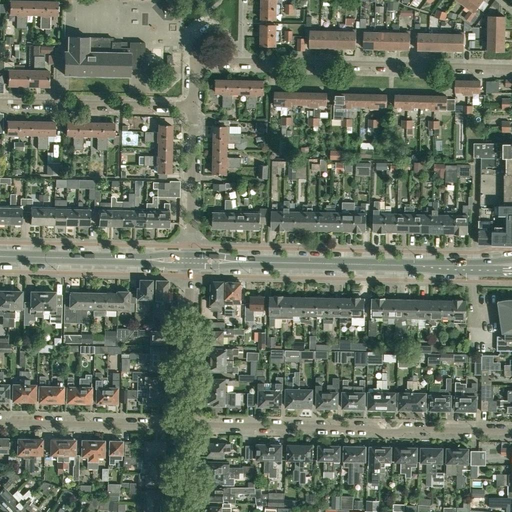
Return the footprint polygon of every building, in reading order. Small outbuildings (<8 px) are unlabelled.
[(276,5),(276,0),(261,0),(262,9),(282,9),(282,5),(276,5)] [(475,12),(478,8),(484,0),(483,0),(469,0),(465,6),(471,10),(465,18),(469,21),(470,20),(474,15),(476,13),(475,12)] [(500,10),(500,4),(495,0),(494,0),(492,5),(500,10)] [(21,28),(22,2),(9,1),(9,13),(17,13),(16,28),(21,28)] [(33,14),(34,2),(22,2),(21,28),(26,28),(26,14),(33,14)] [(45,29),(46,2),(34,2),(33,14),(40,14),(40,29),(45,29)] [(57,14),(58,12),(58,2),(46,2),(45,29),(50,29),(50,14),(57,14)] [(282,14),(282,9),(262,9),(261,19),(276,19),(276,14),(282,14)] [(453,13),(449,12),(447,17),(452,18),(456,20),(457,14),(453,13)] [(505,16),(495,16),(489,16),(489,22),(487,22),(487,27),(505,28),(505,16)] [(276,25),(271,25),(261,25),(261,35),(281,36),(281,31),(276,31),(276,25)] [(321,47),(321,31),(316,31),(316,29),(310,29),(310,47),(321,47)] [(333,47),(333,29),(326,29),(326,31),(321,31),(321,47),(333,47)] [(344,48),(345,32),(339,32),(339,30),(333,29),(333,47),(344,48)] [(504,41),(505,30),(487,29),(486,35),(489,35),(488,40),(504,41)] [(356,48),(356,38),(356,30),(350,30),(350,32),(345,32),(344,48),(356,48)] [(375,48),(375,33),(370,33),(370,30),(364,30),(364,48),(375,48)] [(387,49),(387,31),(380,31),(380,33),(375,33),(375,48),(387,49)] [(398,49),(399,33),(393,33),(393,31),(387,31),(387,49),(398,49)] [(410,49),(410,39),(410,31),(404,31),(404,33),(399,33),(398,49),(410,49)] [(429,50),(429,34),(424,34),(424,32),(418,32),(418,50),(429,50)] [(441,50),(441,32),(434,32),(434,34),(429,34),(429,50),(441,50)] [(447,34),(447,32),(441,32),(441,50),(452,50),(453,35),(447,34)] [(464,51),(464,41),(464,33),(459,33),(459,35),(453,35),(452,50),(464,51)] [(281,41),(281,36),(261,35),(261,46),(276,46),(276,40),(281,41)] [(120,42),(113,42),(113,38),(89,37),(68,37),(68,52),(65,51),(64,75),(129,76),(129,68),(144,68),(145,42),(129,42),(129,43),(120,43),(120,42)] [(504,52),(504,41),(488,40),(488,46),(486,46),(486,51),(504,52)] [(38,86),(39,56),(34,56),(34,71),(29,71),(28,86),(38,86)] [(44,71),(44,56),(39,56),(38,86),(49,86),(49,76),(49,71),(44,71)] [(18,86),(18,66),(13,66),(13,70),(8,70),(8,85),(18,86)] [(24,66),(21,66),(18,66),(18,86),(28,86),(29,71),(24,70),(24,66)] [(468,95),(468,81),(455,80),(455,91),(463,92),(462,95),(468,95)] [(228,107),(228,81),(216,81),(216,92),(223,93),(223,107),(228,107)] [(240,93),(240,81),(228,81),(228,107),(232,107),(233,93),(240,93)] [(251,108),(252,81),(240,81),(240,93),(247,93),(246,108),(251,108)] [(264,93),(264,92),(264,82),(252,81),(251,108),(256,108),(257,93),(264,93)] [(480,92),(480,91),(481,81),(468,81),(468,95),(472,95),(472,92),(480,92)] [(499,94),(499,91),(499,81),(486,81),(486,94),(499,94)] [(287,106),(288,92),(275,92),(274,106),(287,106)] [(301,104),(301,93),(288,92),(287,106),(292,107),(292,104),(301,104)] [(314,107),(314,93),(301,93),(301,104),(309,104),(309,107),(314,107)] [(327,105),(327,103),(327,93),(314,93),(314,107),(313,118),(313,125),(318,125),(319,118),(320,118),(320,109),(319,109),(319,104),(327,105)] [(347,119),(348,108),(348,94),(335,93),(334,119),(342,119),(342,126),(347,126),(347,119)] [(361,105),(361,94),(348,94),(348,108),(352,108),(352,105),(361,105)] [(374,109),(374,94),(361,94),(361,105),(370,106),(370,109),(374,109)] [(379,106),(387,106),(387,95),(374,94),(374,109),(379,109),(379,106)] [(408,110),(408,95),(395,95),(395,106),(403,107),(403,110),(408,110)] [(421,107),(421,96),(408,95),(408,110),(412,110),(412,107),(421,107)] [(434,110),(434,96),(421,96),(421,107),(430,107),(430,110),(434,110)] [(447,108),(447,106),(447,96),(434,96),(434,110),(439,110),(439,108),(447,108)] [(19,135),(19,122),(7,122),(6,133),(14,134),(14,135),(19,135)] [(31,134),(31,122),(19,122),(19,135),(24,136),(24,134),(31,134)] [(42,149),(43,122),(31,122),(31,134),(38,134),(37,149),(42,149)] [(55,135),(55,133),(55,123),(43,122),(42,149),(47,149),(47,134),(55,135)] [(78,150),(78,123),(66,123),(66,135),(73,135),(73,149),(78,150)] [(90,135),(90,123),(78,123),(78,150),(83,150),(83,135),(90,135)] [(101,150),(102,124),(90,123),(90,135),(97,135),(97,150),(101,150)] [(268,123),(257,123),(256,132),(267,132),(268,123)] [(114,135),(114,134),(114,124),(102,124),(101,150),(106,150),(107,136),(113,136),(114,136),(114,135)] [(171,125),(161,125),(159,125),(159,132),(144,132),(144,137),(171,137),(171,125)] [(230,133),(230,126),(215,126),(215,138),(241,139),(241,134),(230,133)] [(170,149),(171,137),(144,137),(144,142),(159,142),(158,149),(170,149)] [(214,150),(226,150),(226,143),(241,144),(241,139),(215,138),(214,150)] [(481,158),(511,157),(511,143),(474,143),(474,158),(481,158)] [(170,161),(170,149),(158,149),(158,156),(144,156),(144,160),(170,161)] [(360,157),(373,158),(373,150),(361,149),(360,157)] [(226,157),(226,150),(214,150),(214,162),(241,162),(241,158),(226,157)] [(511,173),(511,157),(481,158),(481,174),(511,173)] [(170,173),(170,161),(144,160),(144,165),(158,166),(158,173),(170,173)] [(320,172),(321,160),(312,160),(312,171),(320,172)] [(279,168),(285,168),(285,162),(272,161),(272,174),(279,174),(279,168)] [(241,167),(241,162),(214,162),(214,174),(226,174),(226,167),(241,167)] [(297,162),(297,174),(306,174),(306,162),(297,162)] [(60,164),(47,164),(47,174),(59,174),(60,164)] [(436,164),(436,168),(436,173),(445,173),(445,165),(436,164)] [(259,165),(259,179),(268,179),(269,166),(259,165)] [(471,165),(458,165),(458,178),(471,178),(471,165)] [(511,173),(481,174),(480,204),(493,204),(511,204),(511,173)] [(78,188),(79,180),(67,180),(67,189),(78,189),(78,188)] [(169,197),(169,190),(180,190),(180,182),(169,182),(157,182),(157,189),(159,189),(158,197),(169,197)] [(111,203),(100,203),(100,191),(94,191),(94,197),(94,208),(98,208),(98,225),(99,225),(99,227),(105,227),(105,226),(110,226),(111,209),(111,203)] [(20,199),(20,207),(15,207),(15,195),(9,195),(9,207),(10,207),(9,224),(14,224),(14,225),(20,225),(20,224),(21,224),(21,212),(27,212),(27,199),(20,199)] [(66,208),(61,208),(61,196),(55,196),(55,208),(54,225),(66,225),(66,208)] [(122,228),(122,203),(115,203),(115,200),(113,197),(111,197),(111,203),(111,209),(110,226),(115,226),(115,227),(122,228)] [(157,226),(157,197),(152,197),(152,204),(145,204),(145,209),(145,228),(152,228),(152,226),(157,226)] [(164,210),(158,210),(158,197),(157,197),(157,226),(158,226),(158,228),(163,228),(164,227),(169,227),(169,203),(164,203),(164,210)] [(42,224),(43,207),(32,207),(32,199),(27,199),(27,212),(31,212),(30,224),(31,224),(31,226),(37,226),(37,224),(42,224)] [(237,209),(232,209),(231,200),(225,200),(225,211),(225,228),(230,228),(230,230),(236,230),(237,211),(237,209)] [(295,231),(296,212),(289,212),(290,201),(284,201),(284,212),(284,230),(289,230),(289,231),(295,231)] [(432,232),(433,202),(428,202),(428,214),(421,214),(420,233),(427,233),(427,232),(432,232)] [(437,202),(433,202),(432,232),(437,232),(437,233),(444,233),(444,214),(437,214),(437,202)] [(134,209),(122,209),(122,203),(122,228),(128,228),(128,226),(133,226),(134,209)] [(284,212),(277,211),(277,204),(272,204),(272,229),(276,229),(276,231),(284,231),(284,230),(284,212)] [(366,231),(366,206),(366,204),(361,204),(361,213),(354,213),(353,231),(353,232),(362,232),(361,232),(366,231)] [(379,213),(379,206),(379,204),(374,204),(373,231),(378,231),(377,232),(385,232),(386,213),(379,213)] [(511,204),(493,204),(493,208),(492,243),(496,243),(496,244),(511,244),(511,204)] [(307,230),(308,205),(303,205),(303,212),(296,212),(295,231),(301,231),(302,230),(307,230)] [(319,231),(319,212),(312,212),(313,205),(308,205),(307,230),(312,230),(313,231),(319,231)] [(456,208),(455,233),(455,234),(463,234),(463,233),(467,233),(468,206),(463,205),(463,215),(456,215),(456,208)] [(9,224),(10,207),(9,207),(0,206),(0,224),(4,225),(4,224),(9,224)] [(330,231),(331,206),(326,206),(326,212),(319,212),(319,231),(325,231),(330,231)] [(342,232),(342,213),(336,213),(336,206),(331,206),(330,231),(335,231),(336,232),(342,232)] [(354,213),(354,206),(350,206),(350,213),(342,213),(342,232),(348,232),(349,231),(353,231),(354,213)] [(397,233),(397,213),(391,213),(391,206),(386,206),(386,213),(385,232),(386,232),(386,231),(391,231),(391,232),(397,233)] [(409,232),(409,207),(405,206),(405,214),(397,213),(397,233),(402,233),(402,232),(409,232)] [(54,225),(55,208),(43,207),(42,224),(47,224),(47,226),(53,226),(53,225),(54,225)] [(420,233),(421,214),(414,214),(414,207),(409,207),(409,232),(414,232),(414,233),(420,233)] [(455,233),(456,208),(451,207),(451,215),(444,214),(444,233),(450,234),(450,233),(455,233)] [(77,225),(78,208),(66,208),(66,225),(66,227),(72,227),(72,225),(77,225)] [(90,208),(78,208),(77,225),(82,225),(82,227),(88,227),(88,225),(89,225),(90,208)] [(492,243),(493,208),(479,208),(479,243),(480,243),(491,243),(491,244),(492,244),(492,243)] [(145,228),(145,209),(134,209),(133,226),(138,226),(138,228),(145,228)] [(260,229),(260,223),(267,224),(268,209),(260,209),(260,211),(249,211),(248,228),(253,228),(253,230),(259,230),(259,229),(260,229)] [(225,228),(225,211),(213,210),(213,228),(218,228),(218,229),(224,229),(224,228),(225,228)] [(248,228),(249,211),(237,211),(236,230),(243,230),(243,228),(248,228)] [(141,320),(141,311),(141,303),(140,303),(140,298),(151,298),(152,280),(140,280),(140,288),(137,288),(137,298),(136,298),(135,320),(141,320)] [(167,313),(160,312),(160,310),(167,310),(167,300),(168,300),(168,280),(156,280),(155,299),(153,299),(153,329),(167,329),(167,313)] [(218,311),(218,322),(225,322),(225,316),(225,311),(223,311),(224,282),(214,281),(212,284),(211,311),(218,311)] [(242,282),(226,282),(225,311),(225,316),(235,316),(235,310),(237,310),(237,305),(235,305),(235,304),(241,304),(242,282)] [(8,318),(9,291),(5,291),(5,290),(0,290),(0,314),(3,315),(3,318),(8,318)] [(9,291),(8,318),(8,327),(13,327),(13,318),(14,318),(14,309),(21,309),(22,292),(20,292),(20,290),(13,290),(13,292),(9,291)] [(129,292),(128,292),(128,290),(122,290),(122,292),(117,292),(116,294),(116,311),(134,312),(133,304),(134,303),(129,303),(129,292)] [(43,310),(43,291),(35,291),(35,292),(31,292),(30,306),(24,306),(24,325),(29,325),(29,321),(35,321),(35,317),(43,317),(43,310)] [(61,307),(56,306),(55,306),(55,293),(51,293),(51,291),(43,291),(43,310),(50,310),(50,321),(55,321),(55,323),(61,324),(61,307)] [(81,323),(82,293),(77,293),(77,291),(71,291),(71,293),(70,293),(70,304),(64,304),(64,320),(69,320),(69,313),(76,313),(76,324),(82,324),(82,323),(81,323)] [(93,311),(93,293),(93,291),(87,291),(87,293),(82,293),(81,323),(82,323),(86,323),(86,311),(93,311)] [(116,311),(116,294),(112,294),(112,292),(106,292),(106,294),(105,294),(105,311),(116,311)] [(105,311),(105,294),(93,293),(93,311),(93,315),(105,316),(105,311)] [(264,316),(264,310),(264,297),(262,297),(262,296),(258,296),(258,297),(251,297),(251,304),(249,304),(249,321),(254,321),(254,316),(264,316)] [(282,304),(282,296),(275,296),(275,298),(271,297),(270,326),(275,326),(275,319),(282,319),(282,316),(282,304)] [(294,316),(294,297),(288,297),(287,298),(283,298),(283,296),(282,296),(282,304),(282,316),(282,319),(282,323),(287,323),(287,316),(294,316)] [(306,304),(306,298),(300,298),(299,297),(294,297),(294,316),(301,316),(301,323),(305,323),(306,304)] [(317,304),(317,297),(312,297),(311,298),(306,298),(306,304),(305,323),(310,323),(310,316),(317,316),(317,304)] [(323,297),(317,297),(317,304),(317,316),(324,317),(324,324),(329,324),(329,304),(329,299),(324,299),(323,297)] [(329,324),(333,324),(333,317),(341,317),(341,304),(341,298),(335,298),(334,299),(329,299),(329,304),(329,324)] [(352,304),(352,299),(347,299),(346,298),(341,298),(341,304),(341,317),(347,317),(347,331),(352,331),(352,324),(352,317),(352,304)] [(352,317),(359,317),(359,325),(364,325),(364,299),(360,299),(360,298),(352,298),(352,299),(352,304),(352,317)] [(384,317),(385,299),(385,298),(377,298),(377,299),(372,299),(372,320),(369,320),(369,335),(376,335),(377,317),(384,317)] [(396,304),(396,299),(390,298),(389,299),(385,299),(384,317),(383,324),(388,324),(389,317),(395,317),(396,304)] [(407,304),(407,300),(403,300),(401,299),(396,299),(396,304),(395,317),(395,323),(402,323),(402,325),(407,325),(407,304)] [(419,304),(419,299),(413,299),(413,300),(407,300),(407,304),(407,325),(412,325),(412,318),(418,318),(419,304)] [(425,299),(419,299),(419,304),(418,318),(426,318),(426,325),(430,325),(430,304),(430,300),(426,300),(425,299)] [(443,304),(443,299),(437,299),(436,300),(430,300),(430,304),(430,325),(437,326),(437,322),(435,322),(435,318),(442,318),(443,304)] [(454,319),(454,300),(454,301),(449,301),(448,300),(443,299),(443,304),(442,318),(449,319),(449,326),(454,326),(454,322),(454,319)] [(511,299),(510,300),(508,300),(506,300),(503,301),(500,301),(498,302),(503,333),(506,333),(505,337),(498,336),(497,350),(500,350),(500,354),(499,354),(499,355),(511,355),(511,352),(511,351),(511,299)] [(461,326),(465,326),(466,301),(462,301),(462,300),(454,300),(454,319),(454,322),(461,323),(461,326)] [(233,337),(233,334),(244,335),(245,329),(225,329),(225,322),(218,322),(212,322),(212,328),(213,328),(213,331),(210,331),(210,344),(223,344),(224,336),(233,337)] [(116,339),(115,347),(121,347),(121,345),(128,337),(134,330),(135,328),(116,328),(116,331),(116,339)] [(104,339),(116,339),(116,331),(105,330),(104,339)] [(139,337),(139,336),(151,336),(151,342),(156,342),(166,343),(166,339),(168,339),(168,333),(166,333),(166,331),(156,331),(151,331),(151,330),(139,330),(134,330),(128,337),(139,337)] [(93,335),(93,345),(94,345),(104,345),(104,335),(93,335)] [(421,344),(418,344),(418,353),(428,353),(428,347),(421,347),(421,344)] [(121,347),(115,347),(108,346),(108,353),(108,356),(115,356),(115,354),(121,354),(121,347)] [(166,348),(156,348),(150,348),(150,354),(129,353),(129,358),(167,359),(167,353),(166,353),(166,348)] [(208,361),(226,361),(226,355),(238,355),(238,348),(228,348),(228,349),(210,349),(210,351),(208,351),(208,361)] [(300,358),(301,350),(285,350),(285,356),(285,358),(300,358)] [(315,350),(309,350),(301,350),(300,358),(315,358),(315,350)] [(328,351),(316,350),(315,350),(315,358),(328,359),(328,351)] [(342,351),(342,363),(347,363),(348,357),(355,357),(355,351),(342,351)] [(428,353),(418,353),(413,353),(413,360),(413,362),(420,362),(420,360),(428,360),(428,353)] [(428,353),(428,360),(435,360),(435,362),(440,362),(440,360),(440,353),(428,353)] [(482,356),(481,370),(489,370),(489,362),(494,362),(494,356),(482,356)] [(121,358),(120,371),(126,372),(128,372),(129,363),(129,358),(121,358)] [(167,365),(167,359),(129,358),(129,363),(150,364),(150,370),(166,370),(166,365),(167,365)] [(226,366),(226,361),(208,361),(208,368),(210,368),(210,371),(227,371),(227,372),(238,373),(238,366),(226,366)] [(489,379),(489,370),(481,370),(481,374),(481,386),(492,386),(492,379),(489,379)] [(8,401),(8,391),(8,385),(2,385),(3,372),(0,371),(0,401),(3,402),(3,401),(8,401)] [(23,401),(24,371),(19,371),(19,385),(13,385),(13,401),(14,401),(14,402),(19,402),(19,401),(23,401)] [(35,401),(35,391),(35,385),(29,385),(29,371),(24,371),(23,401),(28,401),(28,402),(33,403),(33,401),(35,401)] [(137,390),(147,391),(165,391),(165,380),(159,380),(159,378),(146,377),(146,372),(138,372),(137,390)] [(382,381),(382,409),(387,409),(387,411),(393,411),(393,409),(395,409),(395,393),(389,393),(389,389),(387,389),(388,372),(382,372),(382,381)] [(106,404),(107,388),(101,387),(101,373),(96,373),(95,388),(96,388),(96,403),(98,403),(98,404),(106,404)] [(117,403),(117,393),(117,388),(118,389),(119,373),(113,373),(112,388),(107,388),(106,404),(114,404),(114,403),(117,403)] [(299,407),(300,381),(300,373),(295,373),(295,377),(293,379),(293,389),(287,389),(286,407),(288,407),(288,408),(294,408),(294,407),(299,407)] [(51,404),(51,387),(45,387),(45,377),(39,377),(38,388),(39,388),(39,401),(41,401),(40,403),(51,404)] [(60,402),(62,402),(63,388),(63,377),(57,377),(57,387),(51,387),(51,404),(60,404),(60,402)] [(79,404),(79,388),(73,387),(73,377),(67,377),(67,389),(67,402),(69,402),(69,404),(79,404)] [(88,402),(90,402),(91,389),(91,378),(85,377),(85,382),(79,382),(79,388),(79,404),(88,404),(88,402)] [(258,388),(259,388),(259,406),(261,406),(261,407),(268,408),(268,406),(270,406),(270,390),(270,383),(265,383),(265,377),(258,377),(258,388)] [(270,390),(270,406),(272,406),(272,408),(279,408),(279,407),(281,407),(281,397),(281,389),(282,389),(283,377),(276,377),(276,383),(270,383),(270,390)] [(327,409),(328,392),(322,392),(322,378),(316,377),(316,391),(317,391),(317,407),(319,407),(319,409),(327,409)] [(337,408),(338,398),(338,391),(339,391),(339,378),(334,378),(333,384),(328,384),(328,392),(327,409),(335,409),(335,408),(337,408)] [(451,410),(451,400),(451,378),(446,378),(446,389),(440,389),(440,411),(448,411),(448,410),(451,410)] [(209,392),(228,392),(228,385),(234,385),(234,380),(228,380),(228,379),(214,379),(214,380),(209,380),(209,392)] [(354,386),(348,385),(348,380),(343,380),(343,408),(345,408),(345,409),(354,410),(354,386)] [(365,408),(365,398),(365,380),(360,380),(360,386),(354,386),(354,410),(362,410),(362,408),(365,408)] [(312,407),(312,397),(312,390),(306,390),(306,387),(304,387),(305,381),(300,381),(299,407),(303,407),(303,409),(310,409),(310,407),(312,407)] [(376,393),(369,392),(369,409),(371,409),(371,410),(376,410),(376,409),(382,409),(382,381),(378,381),(377,389),(376,389),(376,393)] [(412,409),(413,381),(408,381),(408,389),(406,389),(406,393),(399,393),(399,409),(401,409),(401,411),(407,411),(407,409),(412,409)] [(425,410),(426,400),(426,394),(419,394),(419,390),(417,390),(417,381),(413,381),(412,409),(418,410),(418,411),(423,411),(423,410),(425,410)] [(466,412),(466,392),(466,390),(460,390),(460,381),(456,381),(455,410),(457,410),(457,412),(466,412)] [(476,411),(477,401),(477,381),(472,381),(472,387),(466,387),(466,392),(466,412),(474,412),(474,411),(476,411)] [(440,411),(440,389),(435,389),(435,382),(430,382),(429,410),(432,410),(432,411),(440,411)] [(494,386),(492,386),(481,386),(481,400),(489,400),(494,400),(494,386)] [(511,389),(508,390),(508,400),(504,400),(498,400),(511,400),(511,389)] [(165,391),(147,391),(137,390),(137,400),(139,400),(139,403),(158,404),(158,402),(165,402),(165,391)] [(228,392),(209,392),(209,404),(214,404),(214,405),(236,406),(236,392),(228,392)] [(489,411),(489,400),(481,400),(481,411),(489,411)] [(511,400),(498,400),(497,405),(504,406),(508,407),(508,412),(511,411),(511,400)] [(9,442),(7,442),(8,439),(0,438),(0,451),(7,452),(7,448),(9,448),(9,442)] [(62,468),(63,440),(58,440),(58,438),(52,438),(52,440),(51,440),(51,455),(57,455),(57,473),(62,473),(62,468)] [(75,455),(75,450),(75,440),(74,440),(74,438),(68,438),(68,440),(63,440),(62,468),(68,468),(68,455),(75,455)] [(29,473),(30,441),(25,441),(25,439),(18,439),(17,456),(25,456),(25,469),(27,469),(26,473),(29,473)] [(42,457),(42,449),(42,439),(35,439),(35,441),(30,441),(29,473),(34,473),(34,456),(42,457)] [(93,469),(93,441),(89,440),(89,439),(84,439),(84,440),(82,440),(81,456),(87,456),(87,468),(93,469)] [(103,456),(104,451),(104,441),(102,441),(102,439),(96,439),(96,441),(93,441),(93,469),(98,469),(98,456),(103,456)] [(121,460),(122,451),(122,441),(121,441),(121,440),(115,440),(115,441),(109,441),(109,464),(114,464),(114,460),(121,460)] [(145,456),(164,456),(164,455),(166,454),(166,450),(164,448),(164,442),(145,442),(139,442),(139,448),(145,449),(145,456)] [(269,473),(270,444),(265,444),(265,442),(258,442),(258,444),(257,444),(257,459),(265,460),(264,472),(269,473)] [(232,444),(219,443),(209,443),(209,457),(225,458),(225,451),(232,451),(232,444)] [(281,460),(282,455),(282,445),(281,445),(281,443),(274,443),(274,444),(270,444),(269,473),(269,478),(277,478),(277,469),(276,467),(274,467),(274,460),(281,460)] [(299,481),(300,472),(300,445),(295,445),(295,443),(289,443),(289,445),(288,445),(287,460),(295,460),(294,469),(293,469),(293,481),(299,481)] [(312,470),(312,455),(312,445),(311,445),(311,444),(305,443),(305,445),(300,445),(300,472),(304,472),(304,469),(312,470)] [(329,478),(330,444),(324,444),(323,446),(318,445),(318,460),(324,461),(323,478),(329,478)] [(340,461),(340,456),(340,446),(335,446),(335,445),(330,444),(329,478),(334,478),(334,461),(340,461)] [(354,483),(355,445),(349,445),(349,446),(344,446),(344,467),(349,467),(349,483),(354,483)] [(365,461),(366,456),(366,446),(361,446),(361,445),(355,445),(354,483),(359,483),(359,472),(363,472),(363,466),(360,466),(360,461),(365,461)] [(380,473),(381,445),(375,445),(375,447),(370,447),(369,461),(370,461),(370,467),(375,468),(375,472),(373,472),(373,483),(380,484),(380,473)] [(391,462),(391,457),(391,447),(387,447),(387,446),(381,445),(380,473),(385,473),(386,462),(391,462)] [(406,473),(407,446),(401,446),(401,447),(396,447),(395,462),(401,462),(400,473),(406,473)] [(417,467),(417,458),(417,448),(412,447),(412,446),(407,446),(406,473),(406,477),(411,478),(411,467),(417,467)] [(431,486),(432,447),(426,446),(426,448),(421,448),(421,463),(426,463),(426,486),(431,486)] [(442,463),(443,458),(443,448),(438,448),(438,447),(432,447),(431,486),(436,486),(437,463),(442,463)] [(457,474),(458,447),(452,447),(452,448),(447,448),(446,474),(452,474),(457,474)] [(462,470),(468,470),(468,449),(464,449),(464,447),(458,447),(457,474),(457,488),(462,488),(462,470)] [(479,452),(471,451),(471,465),(483,466),(483,460),(479,460),(479,452)] [(145,457),(130,457),(124,457),(123,466),(130,466),(130,464),(137,464),(137,462),(141,462),(141,468),(149,468),(149,473),(152,473),(164,474),(165,462),(145,461),(145,457)] [(231,463),(219,463),(209,462),(208,473),(245,474),(245,469),(231,468),(231,463)] [(149,473),(147,473),(140,473),(140,485),(161,486),(161,481),(163,481),(163,475),(164,475),(164,474),(152,473),(149,473)] [(245,474),(208,473),(208,483),(224,484),(224,485),(233,486),(233,479),(241,479),(241,474),(245,474)] [(12,496),(11,495),(6,490),(21,475),(15,474),(10,478),(2,486),(3,487),(0,489),(0,504),(1,506),(12,496)] [(511,479),(497,480),(497,486),(508,486),(508,495),(511,494),(511,479)] [(56,486),(43,482),(39,487),(44,490),(43,492),(48,496),(51,492),(55,487),(56,486)] [(121,488),(121,485),(107,484),(107,500),(118,501),(121,488)] [(90,485),(85,485),(80,485),(80,493),(85,493),(90,493),(90,485)] [(100,488),(92,487),(92,497),(100,497),(100,488)] [(256,493),(255,489),(255,487),(224,487),(224,489),(208,488),(208,493),(206,494),(206,499),(208,500),(207,501),(229,502),(230,494),(231,494),(231,493),(256,493)] [(16,511),(32,494),(31,493),(28,490),(22,496),(17,490),(11,495),(12,496),(1,506),(6,511),(7,510),(9,511),(12,511),(14,510),(16,511)] [(162,493),(162,491),(142,490),(142,497),(145,497),(145,503),(161,504),(161,503),(162,503),(162,501),(164,499),(164,495),(162,493)] [(38,508),(31,502),(35,497),(32,494),(16,511),(35,511),(38,509),(38,508)] [(313,508),(315,508),(315,494),(306,494),(306,508),(313,508)] [(90,503),(92,497),(84,495),(81,500),(90,503)] [(340,496),(332,496),(332,508),(340,508),(340,496)] [(98,509),(98,508),(100,499),(92,497),(90,503),(89,507),(98,509)] [(284,506),(285,498),(269,498),(269,505),(284,506)] [(108,509),(109,501),(100,499),(98,508),(108,509)] [(109,501),(108,509),(108,511),(115,511),(116,502),(109,501)] [(373,511),(379,511),(380,501),(367,501),(367,511),(373,511)] [(470,511),(470,501),(457,501),(456,507),(456,511),(470,511)] [(160,511),(161,504),(145,503),(145,510),(142,510),(141,511),(158,511),(159,511),(160,511)]
